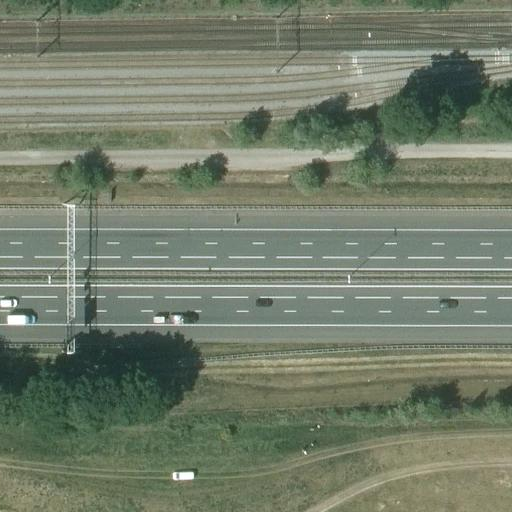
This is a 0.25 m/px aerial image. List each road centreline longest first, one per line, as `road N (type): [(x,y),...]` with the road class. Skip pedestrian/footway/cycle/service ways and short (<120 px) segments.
road 1 (motorway): [(0,303),(511,304)]
road 2 (motorway): [(511,252),(0,251)]
road 3 (track): [(511,465),(408,471),(321,511)]
